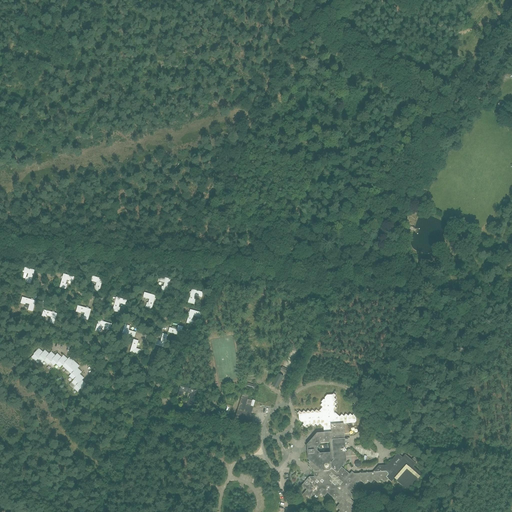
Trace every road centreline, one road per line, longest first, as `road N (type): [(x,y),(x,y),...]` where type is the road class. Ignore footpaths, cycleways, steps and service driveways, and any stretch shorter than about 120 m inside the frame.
road 1 (unknown): [(264,434),(156,412),(159,390),(142,337)]
road 2 (unknown): [(264,434),(283,400),(330,381),(357,398),(363,431),(384,454)]
